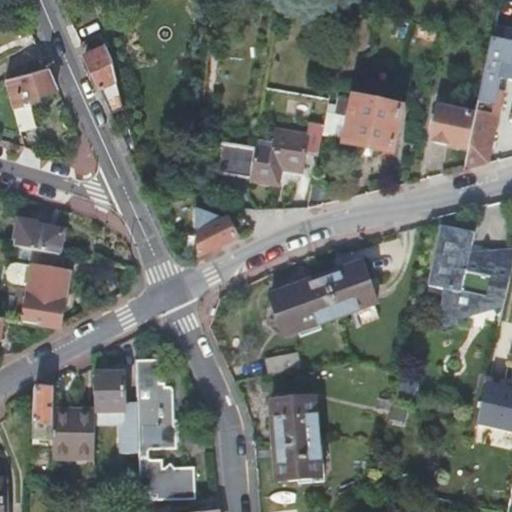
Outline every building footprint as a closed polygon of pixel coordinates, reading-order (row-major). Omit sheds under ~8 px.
[(511,1),(508,1),(502,0),(499,0),(464,171),(489,165),(511,56),(511,1)] [(85,53),(106,46),(101,34),(80,41),(85,53)] [(112,59),(106,46),(85,53),(100,87),(117,80),(112,59)] [(58,89),(48,67),(7,79),(21,132),(38,128),(32,104),(41,102),(40,94),(58,89)] [(356,101),(341,98),(333,138),(347,141),(347,146),(392,155),(402,110),(384,106),(384,104),(373,101),(372,104),(356,100),(356,101)] [(473,116),(439,110),(432,143),(465,149),(473,116)] [(305,156),(318,158),(324,127),(310,125),(308,136),(276,130),(272,150),(255,148),(255,150),(250,181),(249,182),(279,187),(282,170),(302,174),(305,156)] [(218,176),(250,181),(255,150),(222,145),(218,176)] [(229,223),(197,211),(198,258),(238,240),(229,223)] [(16,249),(36,252),(62,257),(66,233),(40,227),(41,226),(20,221),(17,244),(16,249)] [(458,232),(441,228),(439,239),(458,235),(458,232)] [(470,255),(473,235),(458,232),(458,235),(439,239),(429,288),(449,292),(441,330),(456,327),(458,319),(504,309),(511,272),(511,249),(486,253),(486,262),(469,259),(470,255)] [(24,324),(60,330),(70,275),(64,274),(67,258),(62,257),(36,252),(33,272),(30,291),(24,324)] [(486,253),(470,255),(469,259),(486,262),(486,253)] [(362,264),(324,278),(338,319),(358,311),(374,306),(377,305),(362,264)] [(30,291),(33,272),(17,269),(11,270),(9,275),(8,280),(9,286),(14,288),(30,291)] [(338,319),(324,278),(286,291),(286,294),(270,299),(283,335),(299,330),(300,332),(338,319)] [(379,320),(374,306),(358,311),(364,325),(379,320)] [(268,376),(300,370),(297,355),(266,360),(268,376)] [(139,453),(140,497),(149,496),(149,499),(150,503),(152,504),(195,502),(194,469),(173,469),(170,465),(164,468),(162,468),(163,460),(151,460),(150,460),(149,460),(148,459),(147,458),(147,457),(147,456),(147,455),(147,454),(147,453),(148,452),(148,451),(173,449),(173,442),(176,442),(176,426),(173,426),(173,391),(171,389),(169,388),(167,388),(164,388),(164,375),(159,374),(159,360),(136,361),(138,404),(139,453)] [(122,454),(139,453),(138,404),(124,405),(124,375),(95,376),(95,407),(95,412),(122,412),(122,422),(122,454)] [(511,393),(486,387),(477,428),(511,436),(511,393)] [(54,390),(36,390),(34,424),(41,424),(54,425),(54,412),(54,390)] [(321,478),(315,398),(270,402),(277,482),(321,478)] [(54,425),(54,440),(53,466),(96,466),(95,412),(79,412),(54,412),(54,425)]
